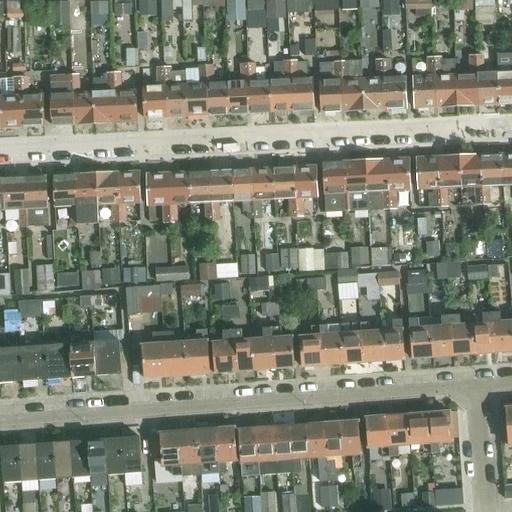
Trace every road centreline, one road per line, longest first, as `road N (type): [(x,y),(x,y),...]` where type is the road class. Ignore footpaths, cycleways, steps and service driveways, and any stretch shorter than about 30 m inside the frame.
road 1 (residential): [(0,150),(511,126)]
road 2 (residential): [(477,385),(0,421)]
road 3 (residential): [(487,511),(477,385)]
